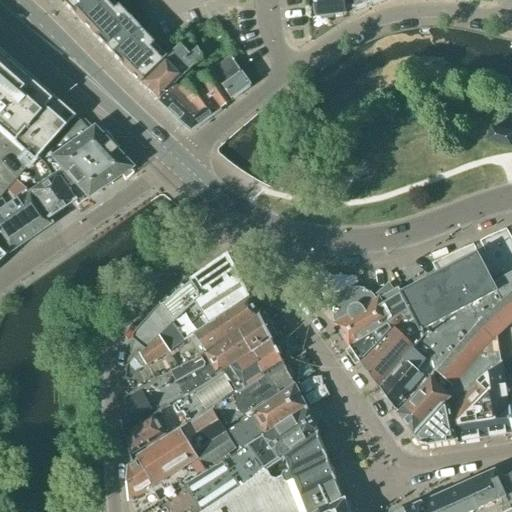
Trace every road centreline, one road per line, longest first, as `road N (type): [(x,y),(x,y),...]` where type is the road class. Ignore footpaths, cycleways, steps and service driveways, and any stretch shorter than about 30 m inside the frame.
road 1 (residential): [(511,453),(414,476),(400,470),(287,311),(276,231)]
road 2 (residential): [(114,511),(109,379),(119,325),(216,238),(230,206)]
road 3 (secondary): [(511,201),(380,242),(276,231)]
road 4 (secondary): [(3,0),(178,163)]
road 5 (residential): [(291,72),(350,33),(413,14),(489,21),(502,15)]
road 6 (residential): [(178,163),(0,287)]
road 7 (residential): [(178,163),(291,72)]
